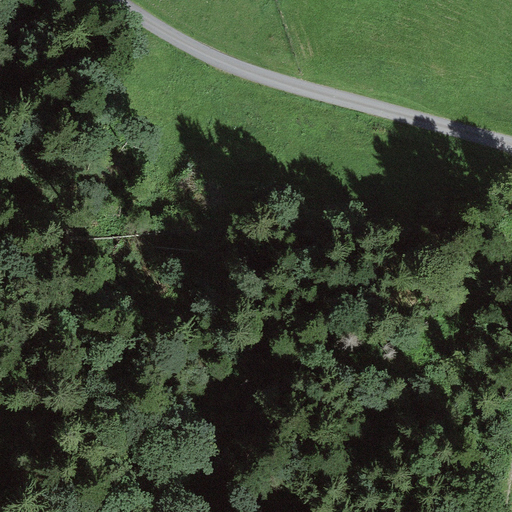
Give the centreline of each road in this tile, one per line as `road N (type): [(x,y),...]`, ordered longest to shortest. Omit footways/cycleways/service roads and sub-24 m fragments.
road 1 (unclassified): [(104,0),(230,69),(410,132),(511,152)]
road 2 (track): [(0,410),(19,422),(57,511)]
